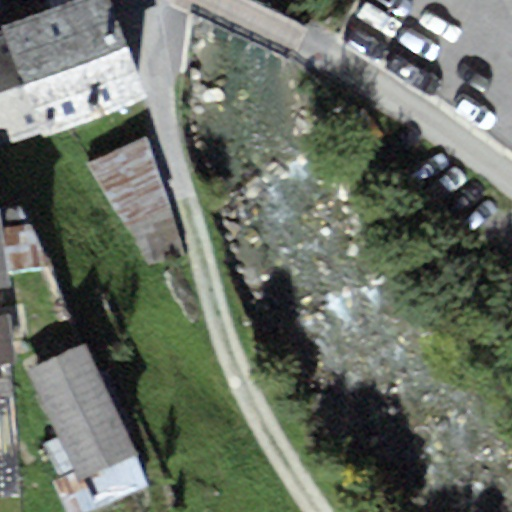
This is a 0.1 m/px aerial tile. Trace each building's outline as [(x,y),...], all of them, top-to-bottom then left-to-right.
[(70,0),(14,22),(0,27),(43,137),(149,97),(112,0),(70,0)] [(0,0),(0,26),(0,27),(14,22),(5,0),(0,0)] [(0,153),(43,137),(0,27),(0,26),(0,153)] [(147,134),(101,157),(108,199),(137,239),(150,264),(182,248),(147,134)] [(0,288),(9,287),(1,208),(0,207),(0,288)] [(137,454),(85,344),(29,371),(81,481),(137,454)]
